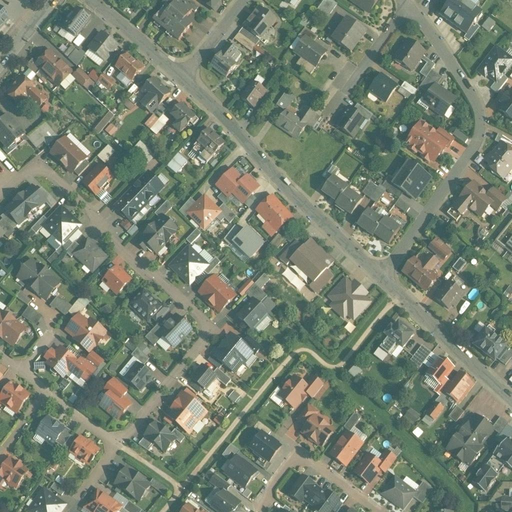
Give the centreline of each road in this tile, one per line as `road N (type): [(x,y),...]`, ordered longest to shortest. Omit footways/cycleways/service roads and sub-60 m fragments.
road 1 (residential): [(0,192),(37,165),(210,330),(115,445)]
road 2 (residential): [(379,277),(481,127),(476,100),(408,6)]
road 3 (residential): [(181,75),(379,277)]
road 4 (residential): [(379,277),(511,400)]
road 5 (residential): [(378,511),(299,453),(257,511)]
